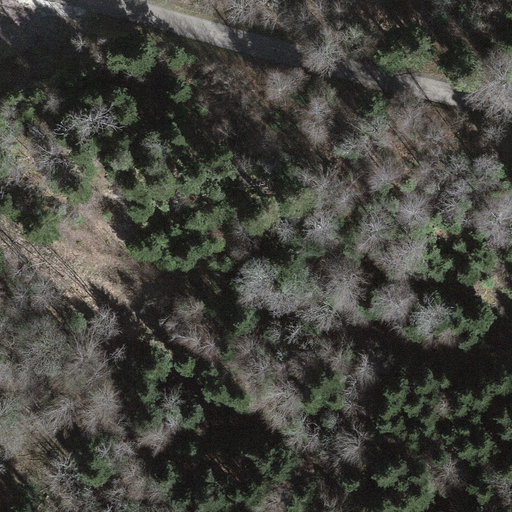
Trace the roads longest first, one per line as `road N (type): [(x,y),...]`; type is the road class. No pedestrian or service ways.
road 1 (track): [(0,219),(79,269),(138,315),(185,369),(310,454),(358,511)]
road 2 (tertiary): [(92,0),(511,111)]
